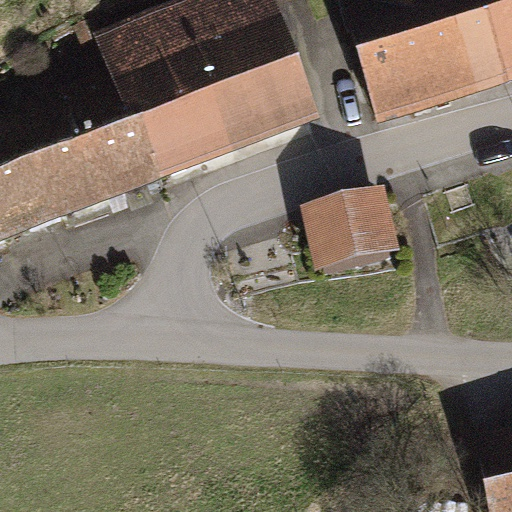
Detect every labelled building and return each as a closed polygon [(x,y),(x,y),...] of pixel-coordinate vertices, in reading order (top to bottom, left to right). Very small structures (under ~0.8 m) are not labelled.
[(265,0),(219,0),(86,50),(101,91),(143,201),(317,136),(265,0)] [(325,0),(371,138),(505,93),(472,0),(325,0)] [(511,0),(472,0),(505,93),(511,90),(511,0)] [(101,91),(0,129),(0,271),(148,216),(143,201),(101,91)] [(375,206),(288,228),(305,296),(392,274),(375,206)] [(474,511),(511,511),(511,429),(509,430),(511,444),(511,447),(464,457),(474,511)]
